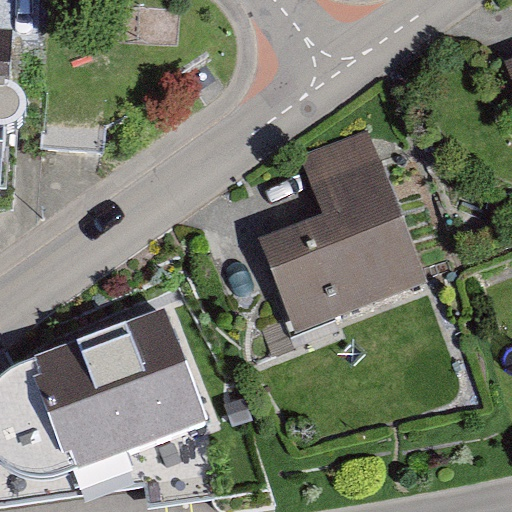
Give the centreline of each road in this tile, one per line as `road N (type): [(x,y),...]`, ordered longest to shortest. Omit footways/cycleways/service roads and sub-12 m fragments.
road 1 (residential): [(0,313),(301,101),(328,68)]
road 2 (residential): [(328,68),(376,48),(443,0)]
